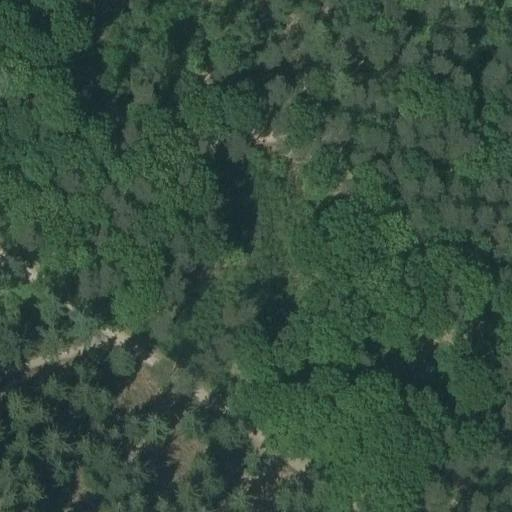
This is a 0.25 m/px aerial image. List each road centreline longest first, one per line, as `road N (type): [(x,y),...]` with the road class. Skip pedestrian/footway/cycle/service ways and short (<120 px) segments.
road 1 (track): [(511,125),(0,146)]
road 2 (track): [(0,253),(363,511)]
